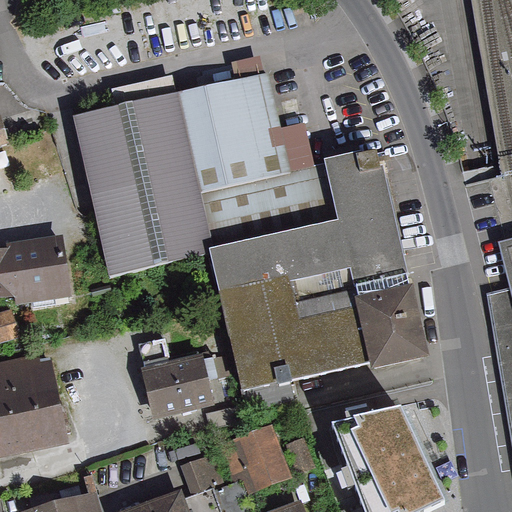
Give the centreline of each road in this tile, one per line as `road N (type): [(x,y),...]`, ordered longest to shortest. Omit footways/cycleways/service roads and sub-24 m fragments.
road 1 (residential): [(486,511),(455,269),(435,186),(406,94),(353,0)]
road 2 (unknown): [(0,468),(137,427)]
